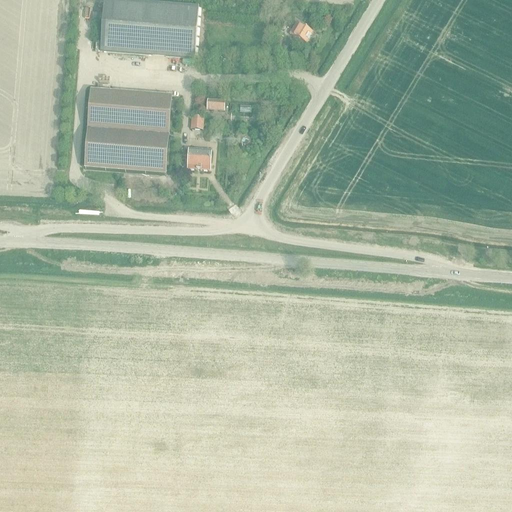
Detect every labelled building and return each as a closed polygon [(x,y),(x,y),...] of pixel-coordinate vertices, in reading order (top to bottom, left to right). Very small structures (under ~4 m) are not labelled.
[(103,53),(195,60),(199,9),(107,2),(103,53)] [(105,18),(106,7),(96,6),(96,18),(105,18)] [(289,35),(306,45),(313,33),(296,23),(289,35)] [(273,50),(280,52),(283,39),(277,37),(273,50)] [(91,92),(85,170),(166,176),(172,98),(91,92)] [(208,101),(207,112),(225,113),(225,102),(208,101)] [(192,118),(191,131),(204,132),(204,119),(192,118)] [(188,171),(210,173),(212,153),(182,151),(182,157),(189,158),(188,171)]
